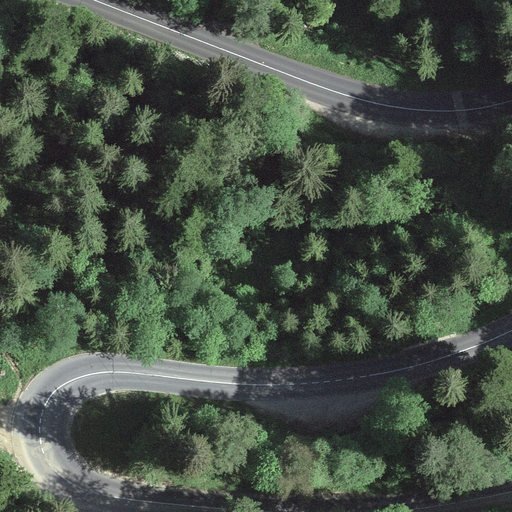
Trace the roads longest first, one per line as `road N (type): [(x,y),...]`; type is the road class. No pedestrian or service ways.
road 1 (secondary): [(511,329),(425,363),(329,381),(104,371),(61,387),(46,406),(43,444),(53,468),(77,487),(145,501),(304,511)]
road 2 (secondary): [(91,0),(369,101),(430,110),(511,101)]
road 3 (secondary): [(326,511),(511,491)]
